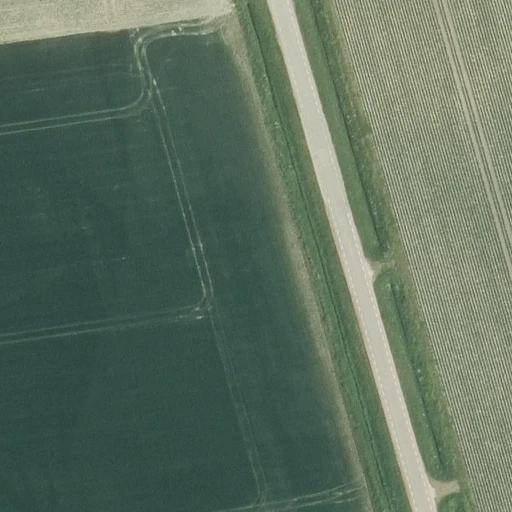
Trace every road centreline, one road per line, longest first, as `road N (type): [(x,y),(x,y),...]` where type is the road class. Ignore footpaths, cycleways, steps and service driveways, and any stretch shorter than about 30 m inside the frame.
road 1 (tertiary): [(423,511),(278,0)]
road 2 (track): [(0,28),(132,0)]
